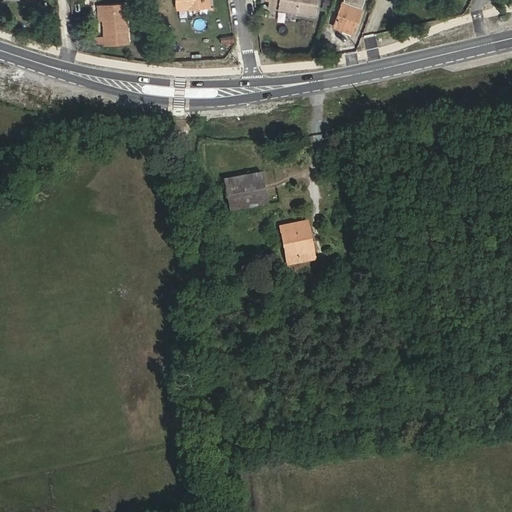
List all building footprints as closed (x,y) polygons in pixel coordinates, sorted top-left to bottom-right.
[(317,0),(267,0),(270,0),(269,8),(315,15),(317,0)] [(353,33),(365,0),(343,0),(334,27),(353,33)] [(105,44),(128,43),(125,4),(102,6),(105,44)] [(37,21),(35,29),(44,32),(46,24),(37,21)] [(233,35),(219,38),(222,49),(236,46),(233,35)] [(231,212),(267,205),(261,173),(225,180),(231,212)] [(304,232),(309,231),(307,221),(281,226),(287,259),(309,255),(304,232)]
